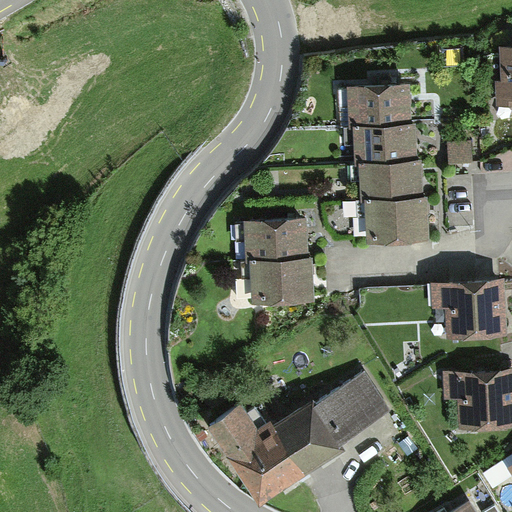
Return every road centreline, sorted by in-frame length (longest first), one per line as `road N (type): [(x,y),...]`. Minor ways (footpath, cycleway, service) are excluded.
road 1 (tertiary): [(271,0),(283,48),(273,103),(180,222),(147,316),(151,382),(164,425),(188,464),(235,511)]
road 2 (unknown): [(500,187),(473,243),(333,255)]
